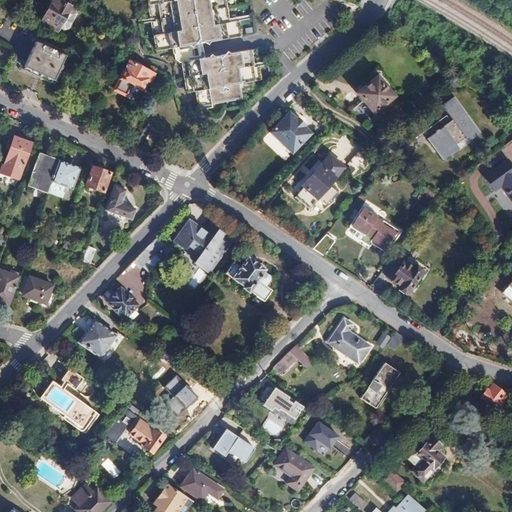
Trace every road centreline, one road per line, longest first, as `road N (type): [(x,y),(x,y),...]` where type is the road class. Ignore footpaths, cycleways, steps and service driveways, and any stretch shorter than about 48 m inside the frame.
road 1 (residential): [(343,285),(114,511)]
road 2 (residential): [(370,10),(189,187)]
road 3 (residential): [(189,187),(37,342)]
road 4 (residential): [(455,360),(309,511)]
road 5 (residential): [(0,104),(189,187)]
road 6 (residential): [(343,285),(189,187)]
road 7 (residential): [(455,360),(343,285)]
